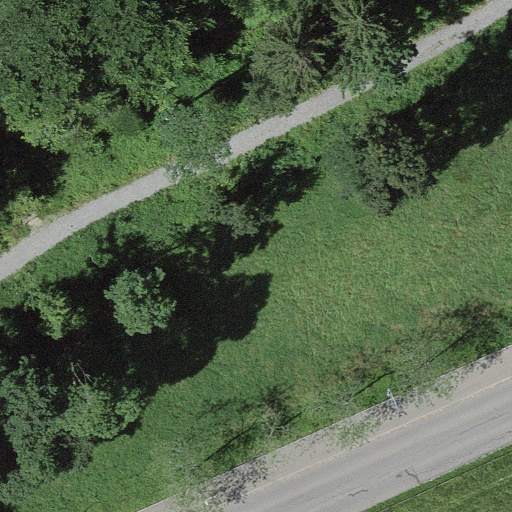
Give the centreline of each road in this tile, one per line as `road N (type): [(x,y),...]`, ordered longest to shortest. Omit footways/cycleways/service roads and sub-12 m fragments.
road 1 (track): [(0,272),(511,6)]
road 2 (tertiary): [(511,414),(295,511)]
